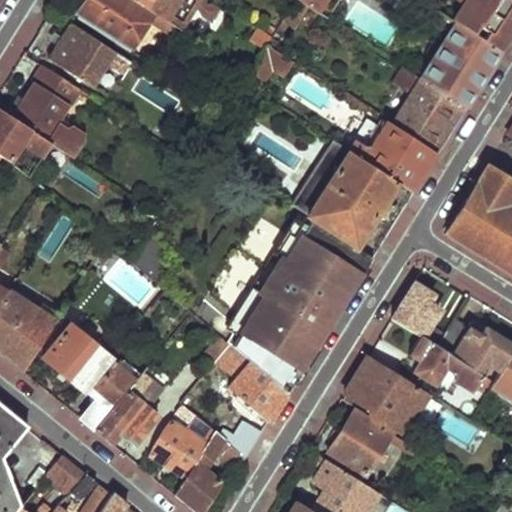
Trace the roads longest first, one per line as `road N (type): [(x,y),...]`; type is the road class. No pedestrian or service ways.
road 1 (residential): [(415,233),(240,511)]
road 2 (residential): [(154,511),(0,386)]
road 3 (residential): [(511,81),(415,233)]
